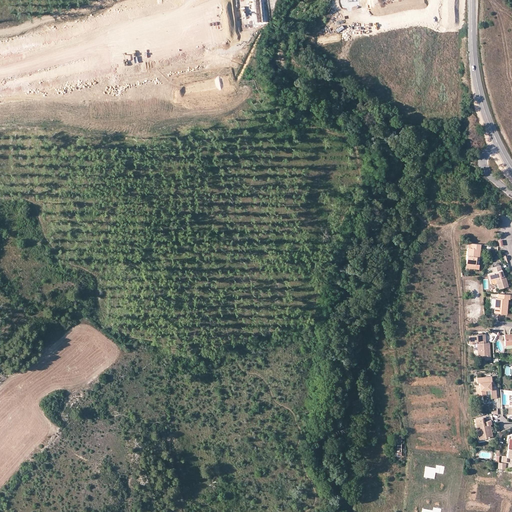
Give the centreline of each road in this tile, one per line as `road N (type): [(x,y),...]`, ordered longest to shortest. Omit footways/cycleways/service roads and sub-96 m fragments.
road 1 (primary): [(295,0),(0,67)]
road 2 (tertiary): [(471,0),(478,89),(511,169)]
